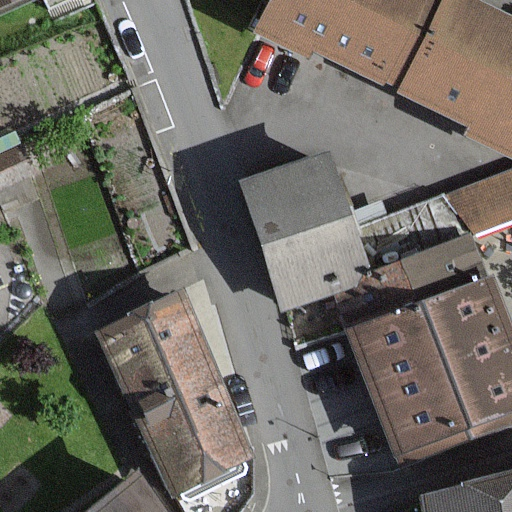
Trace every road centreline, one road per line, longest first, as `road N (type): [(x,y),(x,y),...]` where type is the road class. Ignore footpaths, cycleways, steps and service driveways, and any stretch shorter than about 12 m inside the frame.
road 1 (residential): [(154,0),(307,511)]
road 2 (residential): [(511,448),(314,511)]
